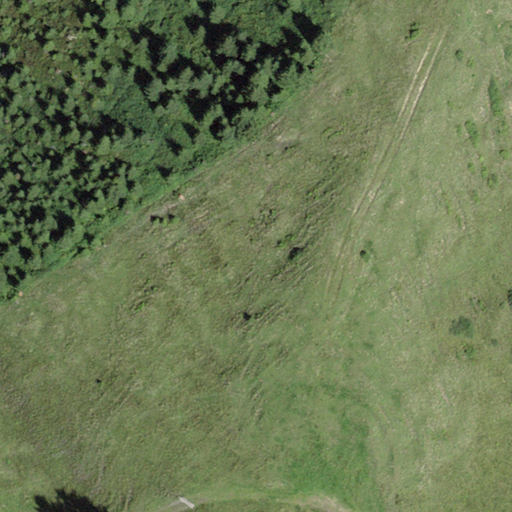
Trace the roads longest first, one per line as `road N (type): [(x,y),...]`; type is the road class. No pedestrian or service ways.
road 1 (track): [(299,496),(351,246),(461,0)]
road 2 (track): [(163,511),(204,493),(252,491),(299,496),(328,511)]
